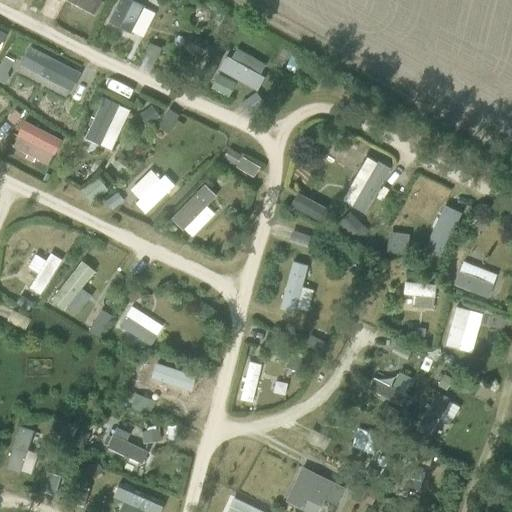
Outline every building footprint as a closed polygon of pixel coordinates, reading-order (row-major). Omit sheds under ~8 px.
[(70,0),(93,9),(97,0),(70,0)] [(143,6),(131,0),(117,0),(107,21),(130,34),(131,32),(142,37),(154,13),(142,7),(143,6)] [(0,27),(0,51),(10,33),(0,27)] [(185,47),(205,55),(211,40),(191,33),(185,47)] [(227,56),(220,71),(260,89),(267,74),(227,56)] [(10,89),(36,102),(47,80),(21,67),(10,89)] [(218,76),(212,88),(226,95),(232,83),(218,76)] [(86,137),(113,149),(132,108),(106,95),(86,137)] [(151,106),(138,115),(146,126),(159,116),(151,106)] [(14,110),(6,119),(14,125),(21,115),(14,110)] [(229,148),(222,159),(235,166),(241,155),(229,148)] [(344,200),(367,212),(391,167),(368,155),(344,200)] [(150,167),(130,190),(140,199),(136,204),(149,215),(176,182),(166,174),(163,178),(150,167)] [(94,202),(109,185),(97,174),(82,190),(94,202)] [(206,182),(173,217),(194,237),(218,212),(210,204),(219,195),(206,182)] [(117,193),(105,201),(112,210),(124,202),(117,193)] [(296,193),(290,205),(320,221),(326,208),(296,193)] [(434,197),(422,219),(447,233),(460,211),(434,197)] [(355,235),(364,222),(350,212),(340,225),(355,235)] [(480,220),(471,228),(477,235),(486,226),(480,220)] [(62,261),(39,248),(29,266),(39,271),(30,287),(43,295),(62,261)] [(449,269),(458,272),(454,283),(490,298),(500,273),(455,255),(449,269)] [(80,315),(93,293),(86,289),(97,269),(80,259),(55,300),(80,315)] [(299,309),(309,263),(292,260),(282,306),(299,309)] [(434,304),(437,285),(407,281),(404,300),(434,304)] [(136,290),(126,296),(131,304),(141,298),(136,290)] [(21,296),(16,304),(28,311),(33,303),(21,296)] [(132,304),(119,324),(151,345),(165,325),(132,304)] [(453,305),(446,348),(475,353),(482,310),(453,305)] [(13,309),(8,319),(26,328),(31,318),(13,309)] [(103,309),(90,332),(101,338),(113,315),(103,309)] [(415,328),(415,336),(423,337),(424,329),(415,328)] [(310,336),(305,346),(321,354),(326,344),(310,336)] [(243,400),(257,402),(262,361),(248,360),(243,400)] [(198,398),(204,386),(172,371),(166,383),(198,398)] [(444,374),(437,385),(445,390),(452,378),(444,374)] [(133,409),(147,412),(150,396),(136,394),(133,409)] [(108,448),(142,464),(149,450),(128,440),(133,432),(119,425),(108,448)] [(20,426),(6,469),(20,473),(21,470),(31,473),(38,453),(28,449),(34,430),(20,426)] [(144,444),(162,439),(159,426),(141,431),(144,444)] [(375,454),(379,432),(357,427),(352,450),(375,454)] [(420,489),(426,467),(405,462),(396,493),(407,496),(410,486),(420,489)] [(324,498),(332,482),(302,466),(286,500),(302,508),(306,498),(321,505),(324,498)] [(367,467),(362,477),(373,483),(378,473),(367,467)] [(362,486),(355,498),(370,506),(377,493),(362,486)] [(121,511),(148,511),(162,511),(166,500),(117,487),(114,497),(125,500),(121,511)]
